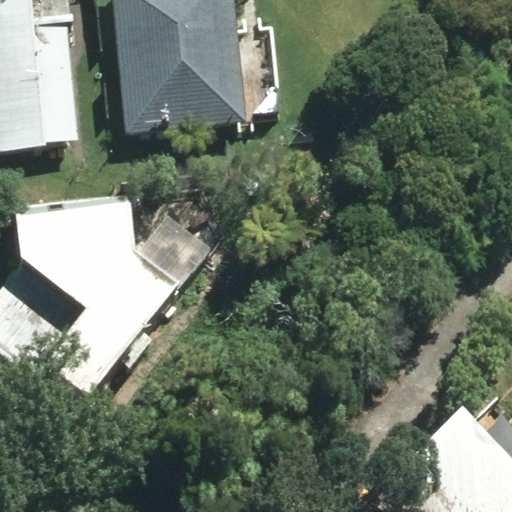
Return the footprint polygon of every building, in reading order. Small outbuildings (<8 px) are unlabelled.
[(0,0),(0,172),(43,168),(42,164),(78,160),(67,37),(33,39),(28,0),(0,0)] [(111,0),(127,152),(245,141),(230,0),(111,0)] [(157,210),(131,213),(134,250),(160,247),(157,210)] [(39,399),(88,437),(179,318),(134,285),(126,220),(14,231),(18,283),(0,305),(0,370),(37,400),(39,399)] [(389,511),(511,511),(511,486),(463,438),(389,511)]
